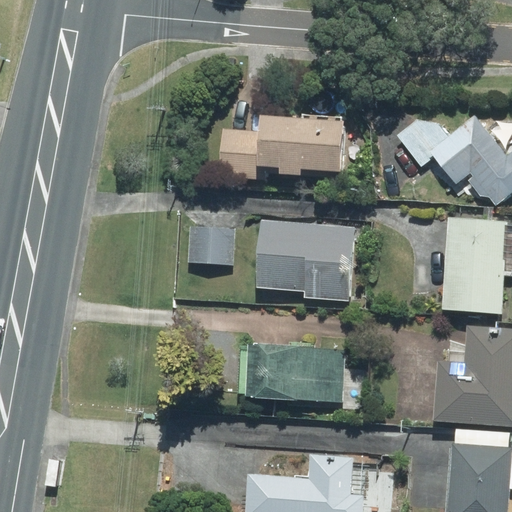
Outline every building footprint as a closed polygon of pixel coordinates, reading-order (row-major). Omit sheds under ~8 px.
[(432,160),(460,198),(476,186),(496,213),(511,200),(511,158),(508,161),(480,123),(432,160)] [(341,177),(344,130),(244,124),(243,132),(223,131),(220,181),(266,183),(267,179),(302,181),(302,175),(341,177)] [(305,296),(304,302),(351,306),(357,231),(263,224),(258,292),(305,296)] [(511,281),(511,231),(453,228),(448,316),(504,319),(506,281),(511,281)] [(235,234),(188,231),(186,267),(233,270),(235,234)] [(511,431),(511,335),(467,333),(465,374),(440,372),(437,428),(511,431)] [(347,353),(245,350),(243,406),(346,408),(347,353)] [(509,435),(456,433),(455,450),(451,450),(447,511),(511,511),(511,456),(508,456),(509,435)] [(249,480),(246,511),(363,511),(367,468),(353,467),(354,463),(312,460),(311,480),(295,479),(295,484),(249,480)]
